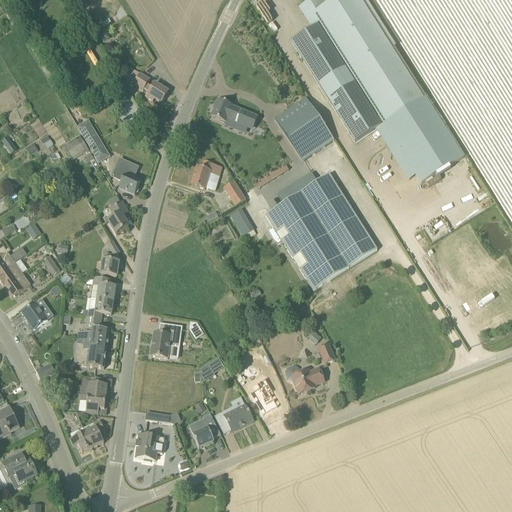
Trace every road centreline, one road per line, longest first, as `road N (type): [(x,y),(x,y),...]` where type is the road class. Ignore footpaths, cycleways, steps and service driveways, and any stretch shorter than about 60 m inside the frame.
road 1 (unclassified): [(109,511),(147,220),(200,75),(238,0)]
road 2 (unclassified): [(109,511),(511,348)]
road 3 (unclassified): [(109,511),(79,497),(0,329)]
